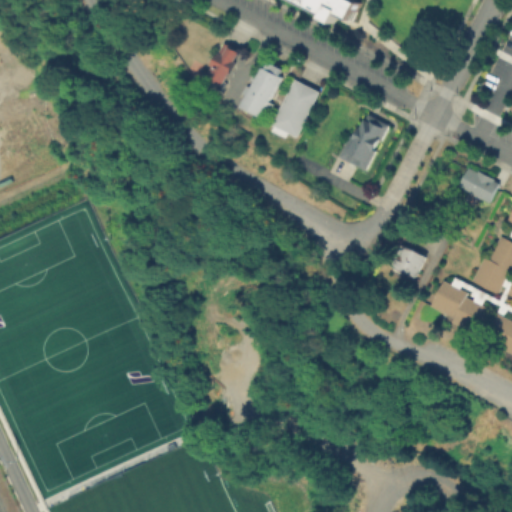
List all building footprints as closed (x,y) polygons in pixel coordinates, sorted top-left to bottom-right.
[(292,0),(321,15),(320,18),(330,24),(334,16),(336,13),(348,20),(358,2),(354,0),(292,0)] [(229,43),(228,44),(239,50),(234,59),(236,60),(223,84),(208,75),(214,64),(211,62),(224,40),(229,43)] [(284,69),(268,98),(269,99),(260,114),(242,104),(266,64),(267,65),(270,61),(284,69)] [(319,90),(295,135),(271,123),(294,78),(319,90)] [(388,121),(374,149),(365,168),(338,155),(349,133),(353,135),(366,110),(388,121)] [(502,183),(492,203),(461,188),(471,168),(502,183)] [(475,281),(497,237),(511,244),(511,268),(510,272),(505,270),(494,291),(475,281)] [(407,247),(429,258),(416,281),(395,270),(407,247)] [(435,307),(446,284),(490,307),(478,330),(435,307)] [(511,351),(490,339),(503,316),(511,321),(511,351)]
